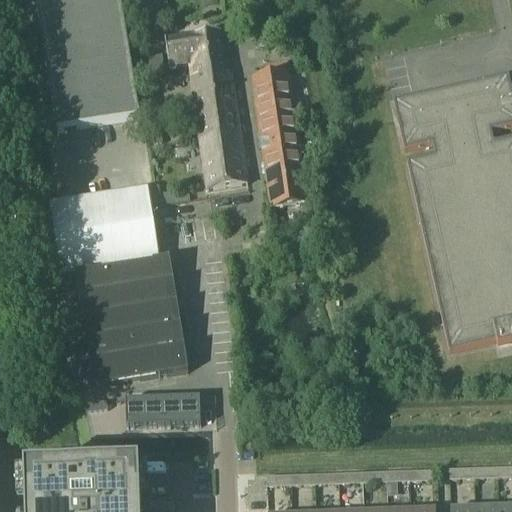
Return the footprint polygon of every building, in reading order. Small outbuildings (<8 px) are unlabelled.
[(120,0),(35,0),(55,133),(138,120),(120,0)] [(128,0),(132,26),(169,21),(166,0),(128,0)] [(220,36),(166,44),(170,72),(182,70),(182,69),(188,68),(190,81),(225,76),(220,36)] [(161,60),(131,65),(133,77),(144,76),(163,73),(161,60)] [(251,81),(256,121),(293,115),(286,65),(262,69),(263,80),(251,81)] [(225,76),(190,81),(199,142),(239,136),(231,76),(225,76)] [(406,166),(449,357),(511,342),(511,142),(493,146),(491,135),(511,130),(511,98),(508,79),(476,86),(477,90),(424,101),(423,98),(392,105),(403,155),(432,149),(434,160),(406,166)] [(293,115),(256,121),(269,213),(307,207),(293,115)] [(239,136),(199,142),(206,194),(247,188),(239,136)] [(48,207),(53,243),(151,228),(146,191),(144,191),(52,207),(48,207)] [(151,228),(53,243),(59,283),(74,280),(91,385),(98,391),(126,386),(127,386),(187,376),(168,264),(168,263),(157,264),(151,228)] [(180,403),(162,404),(163,431),(181,431),(180,403)] [(198,403),(180,403),(181,431),(200,430),(199,403),(198,403)] [(126,405),(125,405),(126,432),(145,432),(144,404),(126,405)] [(162,404),(144,404),(145,432),(163,431),(162,404)] [(511,472),(496,473),(496,483),(511,482),(511,472)] [(496,473),(472,474),(473,484),(496,483),(496,473)] [(473,484),(472,474),(448,474),(449,484),(473,484)] [(433,475),(408,476),(408,486),(434,485),(433,475)] [(408,476),(384,477),(385,487),(394,486),(408,486),(408,476)] [(139,477),(24,481),(25,511),(140,511),(140,509),(139,477)] [(384,477),(361,478),(361,488),(385,487),(384,477)] [(337,478),(314,479),(314,489),(338,489),(337,478)] [(361,478),(337,478),(338,489),(361,488),(361,478)] [(314,479),(290,480),(290,490),(314,489),(314,479)] [(290,480),(265,481),(266,491),(290,490),(290,480)]
